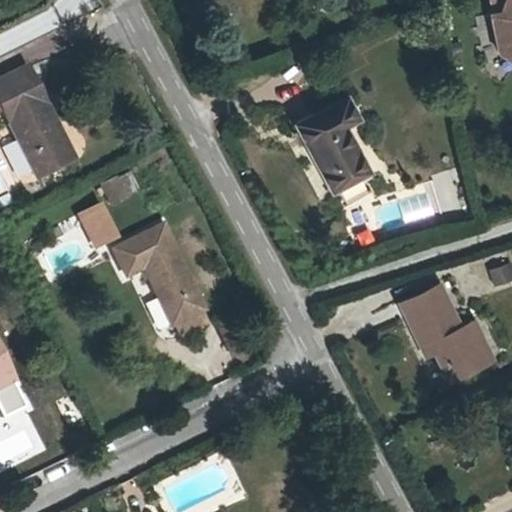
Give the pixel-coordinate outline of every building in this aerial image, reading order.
[(487,0),(481,0),(482,12),(490,11),(492,2),(487,0)] [(511,0),(487,0),(492,2),(490,11),(482,12),(488,51),(511,68),(511,0)] [(287,43),(234,69),(253,107),(306,81),(287,43)] [(0,104),(35,175),(69,158),(24,65),(0,76),(0,104)] [(339,107),(290,133),(323,200),(358,182),(335,135),(350,127),(339,107)] [(131,170),(99,182),(108,205),(140,192),(131,170)] [(125,275),(143,267),(170,322),(202,307),(163,224),(112,248),(125,275)] [(492,284),(511,280),(511,273),(510,262),(489,266),(492,284)] [(437,340),(455,379),(493,362),(474,319),(461,325),(442,283),(403,300),(424,346),(437,340)] [(0,371),(19,362),(0,323),(0,371)] [(19,362),(0,371),(0,374),(4,382),(24,372),(19,362)]
